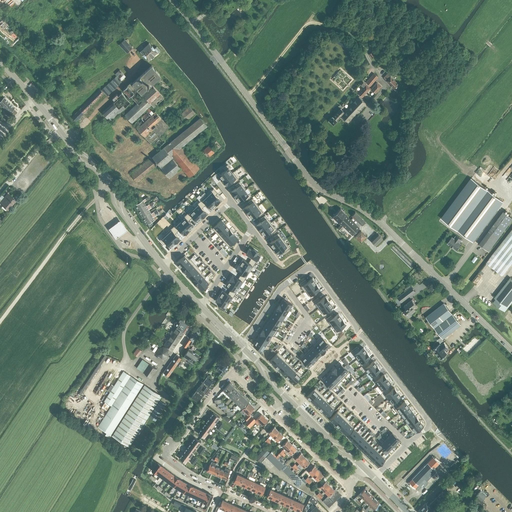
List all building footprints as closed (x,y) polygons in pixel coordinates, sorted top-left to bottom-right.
[(119,44),(127,52),(132,47),(124,39),(119,44)] [(156,46),(154,48),(149,43),(141,51),(149,60),(157,52),(157,53),(159,53),(160,52),(160,50),(156,46)] [(152,84),(161,75),(152,65),(132,82),(132,81),(124,89),(123,90),(129,96),(130,95),(137,103),(125,115),(131,122),(151,104),(154,107),(164,97),(152,84)] [(120,70),(115,74),(121,81),(126,77),(120,70)] [(366,83),(370,86),(378,77),(374,73),(366,83)] [(383,78),(396,90),(400,86),(388,74),(383,78)] [(104,92),(108,96),(122,82),(121,81),(117,76),(102,90),(104,92)] [(363,87),(358,93),(362,97),(371,88),(366,84),(363,82),(361,85),(363,87)] [(377,82),(371,89),(376,93),(381,86),(377,82)] [(73,117),(76,121),(104,93),(103,92),(100,89),(72,117),(73,117)] [(117,99),(103,112),(108,118),(109,118),(112,121),(126,108),(125,107),(131,102),(122,92),(116,98),(117,99)] [(17,112),(14,109),(15,107),(4,97),(0,101),(0,103),(1,105),(0,105),(0,106),(1,108),(3,106),(13,116),(17,112)] [(329,120),(333,125),(341,116),(348,122),(366,103),(359,97),(344,112),(340,109),(333,117),(332,116),(329,120)] [(190,106),(181,113),(187,120),(196,113),(190,106)] [(169,126),(155,111),(150,115),(147,112),(134,124),(151,143),(169,126)] [(164,147),(131,173),(138,182),(159,165),(161,167),(169,178),(181,168),(189,177),(200,168),(182,146),(207,125),(200,117),(164,147)] [(153,142),(157,147),(158,148),(165,142),(160,136),(153,142)] [(209,146),(203,151),(209,157),(214,152),(209,146)] [(224,171),(219,175),(223,180),(233,172),(232,172),(229,168),(230,167),(228,164),(223,168),(224,171)] [(233,172),(223,180),(226,184),(227,185),(232,181),(234,183),(239,179),(233,172)] [(472,178),(442,218),(457,230),(473,242),(503,202),(472,178)] [(237,187),(232,191),(232,192),(235,196),(246,189),(240,181),(235,185),(237,187)] [(211,190),(206,194),(216,204),(220,200),(216,195),(218,193),(214,188),(211,190)] [(246,189),(235,196),(239,201),(245,197),(246,200),(251,196),(249,194),(248,194),(245,190),(246,189)] [(0,195),(0,202),(0,203),(8,209),(16,200),(11,195),(8,199),(5,197),(1,194),(0,195)] [(207,195),(200,201),(204,206),(207,204),(211,208),(216,204),(206,194),(207,195)] [(143,199),(135,204),(138,208),(145,203),(144,201),(147,200),(147,201),(151,199),(148,197),(146,198),(143,200),(143,199)] [(250,204),(244,208),(244,209),(248,213),(258,206),(253,198),(248,202),(250,204)] [(145,203),(138,208),(140,212),(153,204),(154,203),(153,201),(149,204),(147,205),(145,203)] [(194,207),(193,208),(202,217),(207,213),(206,213),(207,213),(202,208),(204,206),(200,201),(198,203),(199,204),(194,208),(194,207)] [(153,204),(140,212),(142,216),(150,211),(149,209),(151,207),(154,206),(153,204)] [(258,206),(248,213),(252,218),(257,214),(259,217),(264,213),(258,206)] [(193,208),(187,214),(191,218),(193,216),(198,221),(202,217),(193,208)] [(332,216),(340,224),(338,227),(342,231),(345,227),(352,234),(365,221),(355,212),(349,218),(346,214),(347,214),(341,208),(332,216)] [(150,211),(142,216),(145,220),(158,211),(157,210),(154,212),(151,213),(150,211)] [(158,211),(145,220),(147,223),(155,219),(154,217),(156,215),(159,213),(158,211)] [(498,219),(487,233),(497,240),(511,220),(511,218),(504,211),(498,219)] [(185,217),(181,221),(189,230),(193,225),(189,221),(191,218),(187,214),(184,216),(185,217)] [(262,221),(257,225),(260,230),(271,222),(265,215),(260,219),(262,221)] [(222,220),(212,228),(216,233),(226,224),(222,220)] [(120,221),(109,229),(116,238),(127,230),(120,221)] [(175,225),(173,227),(177,231),(180,229),(184,234),(185,234),(189,230),(181,221),(176,225),(175,225)] [(271,222),(260,230),(264,235),(270,231),(271,234),(276,230),(271,222)] [(226,224),(216,233),(220,237),(230,229),(226,224)] [(173,227),(166,233),(175,243),(175,242),(176,242),(180,239),(180,238),(175,233),(177,231),(173,227)] [(230,229),(220,237),(224,242),(234,233),(230,229)] [(355,236),(361,242),(367,236),(361,230),(355,236)] [(511,230),(498,248),(487,263),(502,275),(511,261),(511,230)] [(166,233),(160,240),(164,244),(166,242),(171,247),(175,243),(166,233)] [(234,233),(224,242),(229,246),(238,238),(234,233)] [(275,239),(270,243),(274,248),(284,240),(279,233),(274,236),(275,239)] [(371,241),(376,245),(383,238),(378,233),(375,237),(371,241)] [(451,246),(453,248),(453,247),(457,250),(462,244),(460,242),(462,239),(456,235),(454,238),(452,237),(447,243),(451,246)] [(284,240),(274,248),(277,253),(278,253),(283,249),(285,251),(290,248),(284,240)] [(250,248),(246,254),(252,257),(250,260),(255,263),(257,261),(261,255),(257,253),(258,251),(254,249),(253,250),(250,248)] [(185,255),(177,262),(181,267),(190,258),(189,259),(185,255)] [(190,258),(181,267),(185,271),(194,263),(190,258)] [(243,259),(239,264),(250,271),(255,263),(250,260),(248,262),(243,259)] [(194,263),(185,271),(189,276),(198,267),(194,263)] [(236,269),(242,273),(240,276),(245,279),(250,271),(239,264),(236,269)] [(198,267),(189,276),(193,280),(202,272),(198,267)] [(202,272),(193,280),(193,281),(197,285),(205,277),(202,273),(203,272),(202,272)] [(229,279),(229,280),(240,287),(245,279),(240,276),(238,278),(233,274),(232,275),(229,279)] [(205,277),(197,285),(201,290),(209,283),(205,278),(206,277),(205,277)] [(305,280),(300,283),(302,286),(301,286),(305,291),(316,283),(312,278),(307,282),(305,280)] [(493,302),(505,312),(511,302),(511,278),(510,278),(494,298),(496,299),(493,302)] [(229,280),(226,285),(231,289),(230,291),(235,294),(237,292),(236,291),(239,286),(240,287),(229,280)] [(316,283),(305,291),(305,292),(306,291),(311,298),(316,294),(314,292),(320,288),(316,283)] [(406,290),(398,297),(402,302),(416,292),(412,286),(411,287),(410,285),(405,289),(406,290)] [(222,290),(219,295),(230,302),(235,294),(230,291),(228,294),(222,290)] [(216,300),(221,304),(220,307),(225,310),(230,302),(219,295),(216,300)] [(318,297),(313,301),(319,308),(329,301),(329,300),(326,296),(325,296),(320,300),(318,297)] [(283,299),(280,304),(289,310),(293,305),(283,299)] [(404,306),(407,309),(408,310),(413,306),(414,307),(416,305),(412,300),(404,306)] [(329,301),(319,308),(324,316),(329,312),(327,310),(333,306),(329,301)] [(444,303),(426,317),(443,338),(461,324),(444,303)] [(277,309),(276,309),(286,315),(289,310),(280,304),(276,309),(277,309)] [(407,309),(404,311),(409,318),(412,315),(411,314),(416,310),(414,307),(413,306),(408,310),(407,309)] [(276,309),(273,314),(283,320),(286,315),(276,309)] [(331,315),(326,319),(332,326),(342,318),(339,313),(333,317),(331,315)] [(273,314),(270,319),(280,325),(283,320),(273,314)] [(164,345),(172,350),(190,324),(185,321),(184,319),(182,318),(180,318),(177,321),(175,321),(174,323),(174,325),(176,326),(164,344),(164,345)] [(342,318),(332,326),(333,326),(336,330),(335,331),(337,334),(342,330),(341,327),(346,323),(342,319),(342,318)] [(270,319),(267,324),(277,331),(275,329),(278,325),(279,325),(280,325),(270,319)] [(267,324),(263,329),(274,336),(277,331),(267,324)] [(260,334),(270,340),(269,339),(272,335),(274,336),(263,329),(260,334)] [(260,334),(257,339),(266,345),(270,340),(260,334)] [(321,336),(317,340),(326,349),(330,345),(321,336)] [(191,341),(188,338),(187,338),(182,345),(186,348),(191,341)] [(257,339),(253,344),(258,347),(257,349),(261,351),(262,350),(263,351),(266,345),(257,339)] [(317,340),(312,345),(322,353),(326,349),(317,340)] [(440,344),(433,349),(440,359),(441,359),(442,360),(446,357),(445,356),(447,354),(445,351),(449,348),(444,342),(440,345),(440,344)] [(313,346),(309,350),(317,358),(322,353),(312,345),(313,346)] [(358,347),(352,352),(357,359),(367,352),(364,347),(360,350),(358,347)] [(134,354),(138,357),(142,351),(138,348),(134,354)] [(189,348),(184,357),(190,361),(193,363),(196,359),(198,361),(201,357),(189,348)] [(309,350),(305,354),(313,362),(317,358),(309,350)] [(278,352),(270,360),(274,364),(282,355),(278,352)] [(367,352),(357,359),(362,366),(369,361),(367,359),(370,356),(367,352)] [(305,354),(301,358),(309,367),(313,362),(305,354)] [(181,358),(176,355),(164,373),(169,376),(181,358)] [(282,355),(274,364),(278,368),(286,359),(282,355)] [(143,359),(137,367),(151,377),(157,369),(143,359)] [(286,359),(278,368),(282,372),(289,364),(286,360),(286,359)] [(224,361),(216,370),(220,373),(220,374),(222,376),(226,372),(227,370),(227,369),(228,368),(228,367),(227,366),(228,365),(224,361)] [(369,361),(362,366),(367,372),(377,365),(374,361),(370,363),(369,361)] [(340,363),(336,367),(345,376),(349,372),(340,363)] [(289,364),(282,372),(285,376),(293,368),(289,364)] [(368,373),(366,374),(371,380),(373,378),(379,374),(377,372),(380,369),(377,365),(367,372),(368,373)] [(332,372),(341,381),(345,376),(336,367),(336,368),(336,367),(332,371),(332,372)] [(293,368),(285,376),(289,379),(298,371),(298,370),(297,371),(293,368)] [(298,371),(289,379),(293,383),(302,375),(298,371)] [(111,406),(98,427),(129,447),(161,396),(124,372),(105,402),(111,406)] [(332,372),(327,376),(337,385),(341,381),(332,372)] [(379,374),(373,378),(378,385),(377,386),(378,386),(387,378),(384,374),(381,377),(379,374)] [(207,376),(203,382),(209,386),(213,380),(207,376)] [(327,376),(323,380),(332,389),(337,385),(327,376)] [(387,378),(378,386),(383,392),(389,388),(387,385),(391,383),(387,378)] [(207,386),(202,382),(191,397),(198,402),(205,393),(208,395),(212,390),(207,386)] [(223,390),(227,394),(234,386),(232,384),(231,384),(230,383),(223,390)] [(227,394),(230,397),(237,390),(236,389),(237,388),(234,386),(227,394)] [(389,388),(383,392),(383,393),(384,392),(389,398),(388,399),(398,392),(397,391),(395,388),(394,387),(391,390),(389,388)] [(316,388),(307,396),(311,400),(320,392),(316,388)] [(230,397),(234,401),(241,393),(239,391),(238,391),(237,390),(230,397)] [(320,392),(311,400),(315,404),(324,395),(320,392)] [(398,392),(388,399),(393,406),(399,401),(397,398),(401,396),(398,392)] [(234,401),(238,404),(244,397),(243,396),(244,395),(241,393),(234,401)] [(324,395),(315,404),(319,408),(327,399),(324,395)] [(244,397),(238,404),(236,406),(240,410),(249,400),(246,398),(244,397)] [(327,399),(319,408),(323,412),(330,404),(329,404),(326,401),(328,399),(327,399)] [(405,401),(395,409),(398,414),(409,406),(405,401)] [(242,409),(247,414),(254,407),(249,402),(242,409)] [(157,404),(147,420),(153,424),(163,407),(157,404)] [(330,404),(323,412),(327,416),(335,408),(330,404)] [(409,406),(398,414),(399,414),(400,413),(403,418),(412,411),(409,406)] [(339,410),(330,419),(334,423),(343,414),(339,410)] [(412,411),(403,418),(407,422),(406,423),(416,416),(412,411)] [(213,412),(209,418),(216,422),(219,417),(213,412)] [(256,420),(259,423),(259,424),(260,425),(261,426),(262,424),(262,425),(267,420),(261,414),(256,420)] [(343,414),(334,423),(338,427),(347,418),(343,414)] [(416,416),(406,423),(409,428),(420,420),(419,420),(420,420),(416,416)] [(246,423),(249,427),(255,421),(254,420),(255,419),(252,417),(246,423)] [(209,418),(206,423),(212,427),(216,422),(209,418)] [(347,418),(338,427),(342,430),(350,422),(347,418)] [(420,420),(409,428),(413,433),(423,425),(420,420)] [(350,422),(342,430),(346,434),(354,426),(350,423),(351,422),(350,422)] [(206,423),(202,428),(208,432),(212,427),(206,423)] [(269,432),(273,437),(279,431),(274,426),(269,432)] [(208,432),(202,428),(198,433),(204,437),(208,432)] [(354,428),(347,436),(350,438),(357,431),(354,428)] [(279,431),(273,437),(278,441),(283,435),(279,431)] [(357,431),(350,438),(353,441),(360,434),(357,431)] [(392,433),(389,436),(396,443),(399,440),(392,433)] [(360,434),(353,441),(356,444),(363,437),(360,434)] [(389,436),(387,438),(394,445),(396,443),(389,436)] [(195,437),(191,442),(197,447),(201,442),(195,437)] [(363,437),(356,444),(358,447),(365,440),(363,437)] [(387,438),(384,441),(391,448),(394,445),(387,438)] [(285,448),(282,451),(284,452),(286,449),(292,444),(288,439),(282,445),(285,448)] [(365,440),(358,447),(361,449),(368,442),(365,440)] [(384,441),(381,444),(388,451),(391,448),(384,441)] [(191,442),(187,447),(194,452),(197,447),(191,442)] [(368,442),(361,449),(364,452),(371,445),(368,442)] [(292,444),(286,449),(291,454),(293,456),(299,450),(297,448),(292,444)] [(371,445),(364,452),(367,455),(374,448),(371,445)] [(187,447),(184,453),(190,457),(194,452),(187,447)] [(264,448),(255,458),(260,462),(269,452),(264,448)] [(374,448),(367,455),(370,457),(377,450),(374,448)] [(377,450),(370,457),(372,460),(379,453),(377,450)] [(190,457),(184,453),(180,458),(186,462),(190,457)] [(295,458),(300,463),(306,457),(301,453),(295,458)] [(379,453),(372,460),(375,463),(382,456),(379,453)] [(382,456),(375,463),(378,466),(385,459),(382,456)] [(306,457),(300,463),(304,467),(310,461),(306,457)] [(433,457),(409,482),(418,490),(435,473),(432,470),(439,463),(433,457)] [(157,462),(152,470),(156,473),(162,466),(157,462)] [(207,471),(212,473),(215,466),(210,464),(207,471)] [(162,466),(156,473),(161,476),(166,469),(162,466)] [(220,468),(215,466),(212,473),(217,475),(220,468)] [(309,471),(313,476),(319,470),(314,466),(309,471)] [(226,468),(225,468),(224,470),(220,468),(217,475),(221,477),(226,468)] [(226,468),(221,477),(226,480),(231,470),(226,468)] [(166,469),(161,476),(165,480),(171,472),(166,469)] [(319,470),(313,476),(317,480),(323,474),(319,470)] [(171,472),(165,480),(169,483),(175,475),(171,472)] [(294,473),(290,477),(294,482),(299,477),(297,475),(296,475),(294,473)] [(237,474),(234,481),(240,484),(243,476),(237,474)] [(175,475),(169,483),(174,486),(179,479),(175,475)] [(243,476),(240,484),(245,486),(249,479),(243,476)] [(249,479),(245,486),(251,489),(254,481),(255,479),(251,477),(250,477),(249,479)] [(299,477),(294,482),(296,483),(297,486),(299,487),(304,482),(303,482),(301,480),(301,479),(299,477)] [(179,479),(174,486),(179,489),(184,481),(179,479)] [(184,481),(179,489),(184,492),(188,484),(184,481)] [(254,481),(251,489),(256,491),(259,484),(254,481)] [(320,486),(324,491),(330,485),(326,481),(320,486)] [(304,482),(299,487),(312,496),(315,493),(305,484),(304,482)] [(188,484),(184,492),(189,495),(193,486),(188,484)] [(259,484),(256,491),(262,494),(265,486),(259,484)] [(330,485),(324,491),(328,495),(323,501),(329,506),(341,495),(337,490),(336,492),(334,490),(335,490),(330,485)] [(193,486),(189,495),(194,497),(198,488),(193,486)] [(441,492),(435,499),(434,498),(432,500),(433,500),(430,503),(428,501),(426,503),(426,502),(418,511),(428,511),(433,508),(434,509),(440,502),(441,503),(443,502),(442,501),(446,497),(447,498),(451,493),(444,486),(440,491),(441,492)] [(198,488),(194,497),(199,499),(203,491),(198,488)] [(365,488),(358,495),(360,497),(361,495),(363,498),(369,492),(365,488)] [(267,496),(273,499),(276,491),(270,489),(267,496)] [(477,495),(482,500),(487,495),(481,490),(477,495)] [(203,491),(199,499),(204,502),(208,493),(203,491)] [(273,499),(278,501),(282,494),(276,491),(273,499)] [(369,492),(363,498),(367,501),(373,496),(369,492)] [(208,493),(204,502),(209,504),(213,495),(208,493)] [(278,501),(284,504),(287,496),(282,494),(278,501)] [(284,504),(289,506),(292,499),(287,496),(284,504)] [(310,498),(309,500),(315,506),(311,509),(313,511),(322,511),(323,511),(315,505),(318,502),(312,496),(310,498)] [(373,496),(367,501),(370,505),(376,499),(373,496)] [(477,497),(473,501),(481,508),(485,503),(477,497)] [(289,506),(295,509),(298,501),(292,499),(289,506)] [(376,499),(370,505),(373,509),(374,508),(377,511),(382,505),(376,499)] [(219,507),(225,509),(228,502),(223,500),(219,507)] [(298,501),(295,509),(300,511),(304,504),(298,501)] [(225,509),(230,511),(234,505),(228,502),(225,509)]
